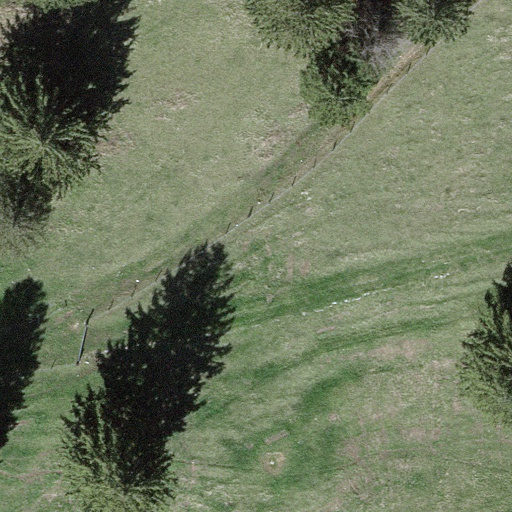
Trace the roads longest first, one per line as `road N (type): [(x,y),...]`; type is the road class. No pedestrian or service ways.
road 1 (track): [(461,0),(375,90),(215,226),(46,340),(0,352)]
road 2 (track): [(46,340),(220,315),(511,246)]
